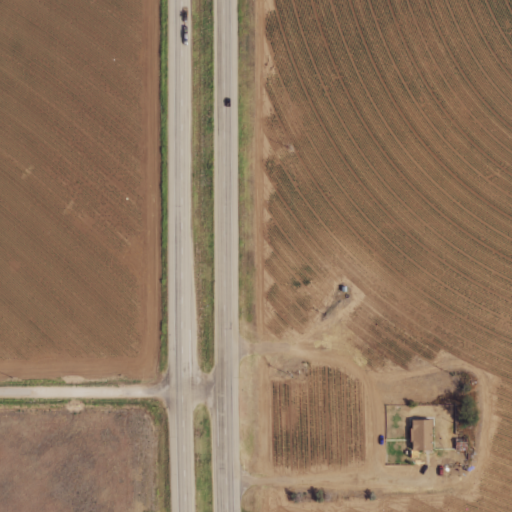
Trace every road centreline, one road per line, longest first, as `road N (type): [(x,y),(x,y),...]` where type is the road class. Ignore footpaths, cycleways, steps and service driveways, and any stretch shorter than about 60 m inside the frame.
road 1 (trunk): [(188,0),(193,511)]
road 2 (trunk): [(234,511),(231,0)]
road 3 (residential): [(231,393),(0,399)]
